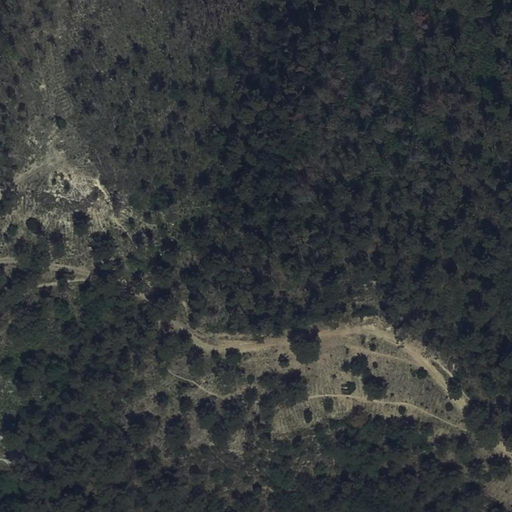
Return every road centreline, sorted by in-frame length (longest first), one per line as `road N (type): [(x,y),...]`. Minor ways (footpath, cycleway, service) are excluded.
road 1 (track): [(136,291),(203,344),(337,333)]
road 2 (track): [(511,453),(427,365)]
